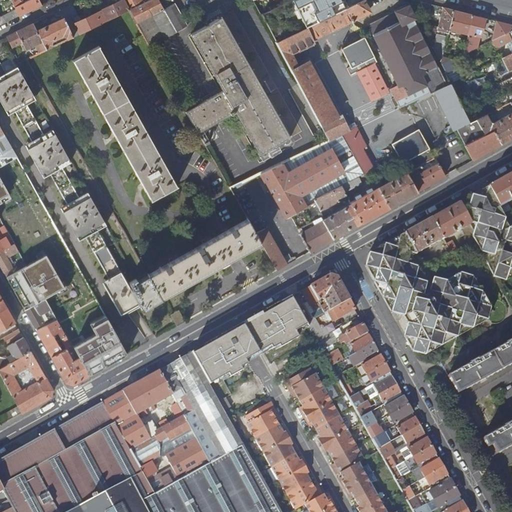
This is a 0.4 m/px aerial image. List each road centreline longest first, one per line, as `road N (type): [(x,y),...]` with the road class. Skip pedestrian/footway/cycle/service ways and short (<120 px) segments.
road 1 (residential): [(335,252),(482,511)]
road 2 (residential): [(347,511),(228,312)]
road 3 (secondary): [(511,153),(335,252)]
road 4 (secondary): [(228,312),(68,401)]
road 5 (residential): [(68,401),(0,281)]
road 6 (secondary): [(335,252),(228,312)]
